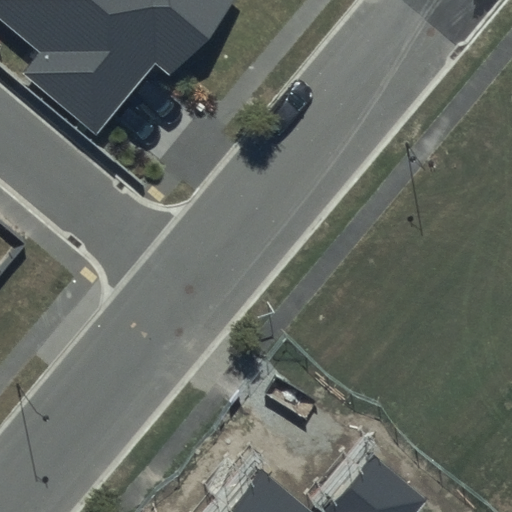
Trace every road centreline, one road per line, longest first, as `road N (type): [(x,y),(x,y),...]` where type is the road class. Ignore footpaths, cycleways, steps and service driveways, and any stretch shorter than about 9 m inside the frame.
road 1 (residential): [(425,0),(185,289)]
road 2 (residential): [(185,289),(2,511)]
road 3 (residential): [(0,135),(185,289)]
